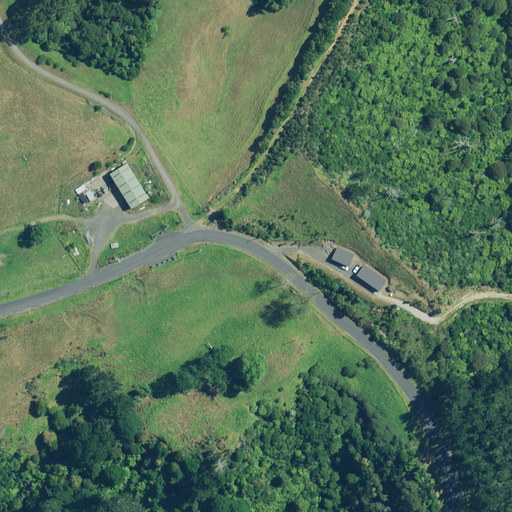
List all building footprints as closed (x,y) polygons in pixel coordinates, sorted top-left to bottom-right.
[(152,198),(128,161),(108,174),(132,210),(152,198)] [(104,183),(102,179),(94,183),(96,187),(104,183)] [(111,188),(108,183),(102,186),(106,192),(111,188)] [(95,199),(91,191),(86,193),(91,202),(95,199)] [(105,198),(103,194),(96,199),(98,202),(105,198)] [(353,255),(336,247),(331,259),(347,267),(353,255)] [(386,281),(364,266),(357,276),(379,292),(386,281)]
